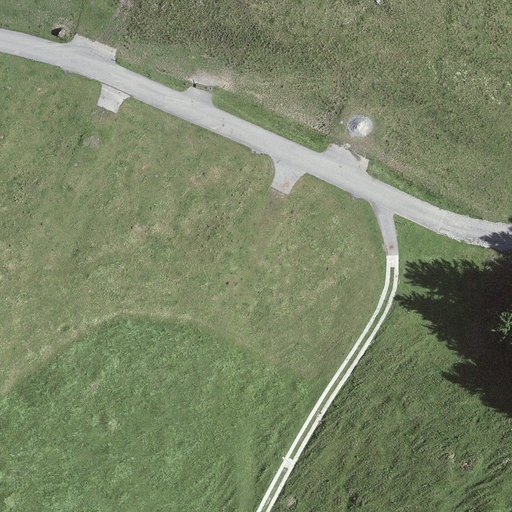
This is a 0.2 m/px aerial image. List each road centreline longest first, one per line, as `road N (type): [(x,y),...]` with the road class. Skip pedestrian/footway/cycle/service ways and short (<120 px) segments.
road 1 (unclassified): [(0,40),(80,63),(440,220)]
road 2 (track): [(269,511),(329,389),(384,303),(394,259),(379,194)]
